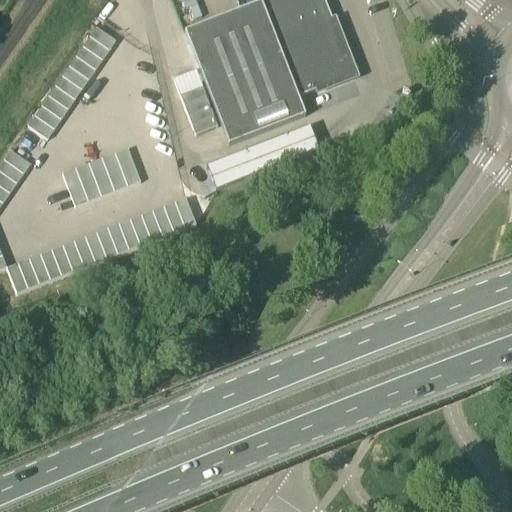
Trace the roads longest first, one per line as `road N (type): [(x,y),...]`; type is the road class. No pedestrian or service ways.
road 1 (primary): [(511,287),(0,495)]
road 2 (tertiary): [(503,117),(448,213),(249,480)]
road 3 (primary): [(105,511),(511,350)]
road 4 (tertiary): [(269,492),(511,166)]
